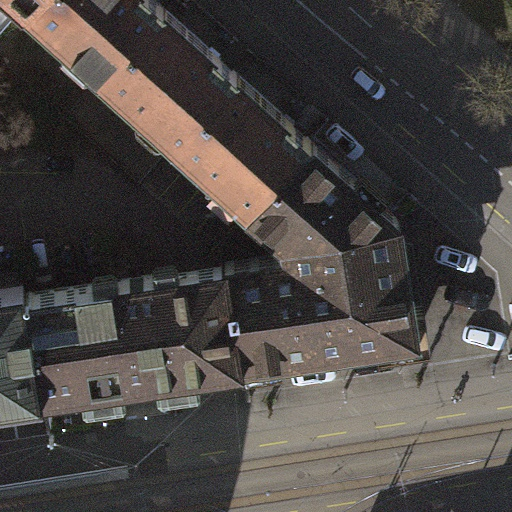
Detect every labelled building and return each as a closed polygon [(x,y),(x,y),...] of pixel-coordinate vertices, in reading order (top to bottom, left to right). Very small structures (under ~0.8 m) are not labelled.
[(13,0),(27,12),(37,0),(13,0)] [(164,7),(157,0),(37,0),(27,12),(100,78),(164,7)] [(100,78),(174,143),(238,72),(164,7),(100,78)] [(311,137),(238,72),(174,143),(247,209),(311,137)] [(418,336),(400,217),(311,137),(247,209),(282,241),(284,253),(223,262),(239,364),(418,336)] [(216,368),(239,364),(223,262),(190,268),(25,293),(41,395),(82,388),(84,404),(128,397),(125,382),(216,368)] [(0,401),(41,395),(25,293),(23,280),(0,283),(0,401)]
